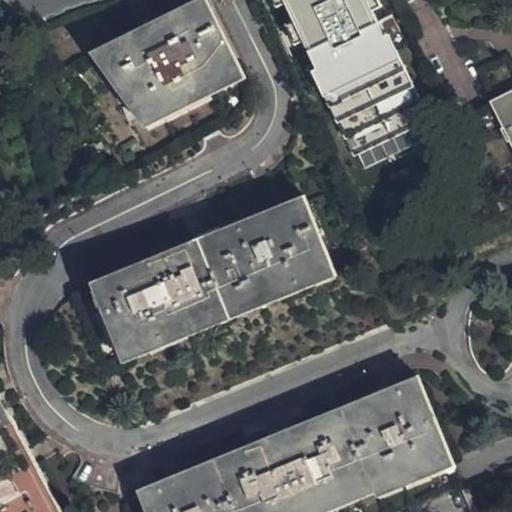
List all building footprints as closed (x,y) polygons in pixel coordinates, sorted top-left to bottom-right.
[(357,2),(355,0),(274,0),(289,29),(328,11),(330,15),(357,2)] [(238,73),(206,5),(100,54),(111,77),(115,75),(129,104),(136,101),(144,119),(159,112),(160,114),(176,107),(174,104),(207,89),(208,92),(226,84),(224,80),(238,73)] [(511,91),(484,106),(511,162),(511,161),(511,91)] [(252,305),(300,285),(302,287),(321,280),(321,276),(332,271),(310,215),(305,204),(102,290),(129,357),(143,351),(145,350),(148,352),(165,345),(164,342),(214,321),(217,323),(251,308),(252,305)] [(511,280),(491,288),(505,330),(511,328),(511,280)] [(322,325),(321,325),(331,349),(385,326),(377,303),(374,302),(322,325)] [(331,349),(321,325),(135,404),(143,425),(145,428),(331,349)] [(414,386),(357,410),(390,486),(400,482),(403,484),(429,474),(429,469),(445,462),(414,386)] [(390,486),(357,410),(147,499),(152,511),(314,511),(332,504),(334,507),(360,496),(359,494),(374,487),(379,491),(389,486),(390,486)] [(0,511),(51,511),(0,412),(0,511)]
